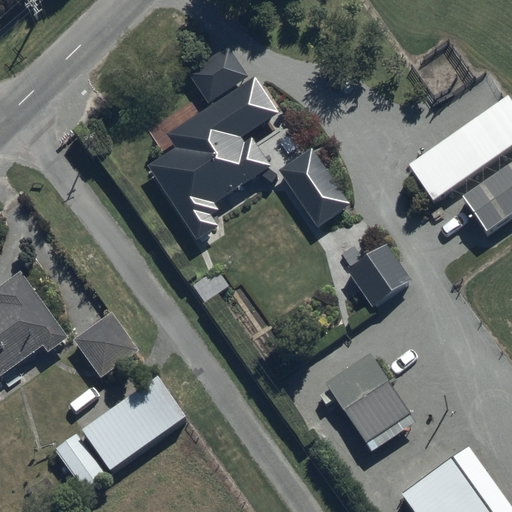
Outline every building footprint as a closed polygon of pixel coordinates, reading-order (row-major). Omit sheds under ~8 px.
[(216,105),(249,83),(229,53),(193,77),(211,104),(214,102),(216,105)] [(173,149),(147,167),(198,239),(218,225),(213,219),(219,215),(214,208),(271,168),(259,152),(256,155),(247,142),(243,144),(216,105),(214,102),(211,104),(204,94),(157,127),(173,149)] [(431,203),(511,146),(511,113),(503,100),(407,167),(431,203)] [(305,149),(276,169),(315,224),(344,204),(305,149)] [(511,225),(511,169),(465,201),(491,240),(511,225)] [(0,376),(39,346),(46,356),(66,340),(16,275),(0,287),(0,376)] [(112,312),(74,339),(100,377),(139,349),(112,312)] [(319,382),(322,385),(312,392),(320,404),(330,398),(337,409),(385,378),(368,350),(319,382)] [(180,420),(147,377),(52,451),(84,493),(180,420)]
